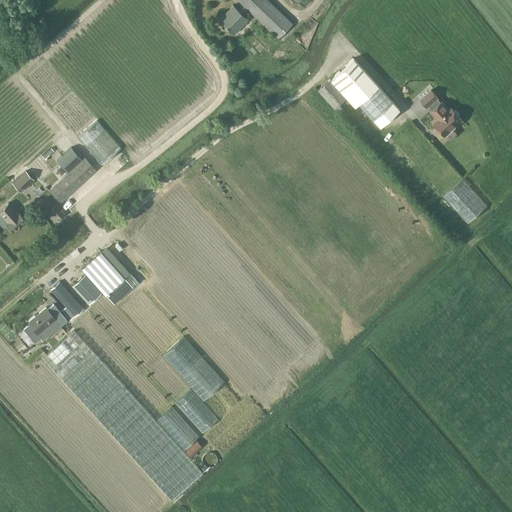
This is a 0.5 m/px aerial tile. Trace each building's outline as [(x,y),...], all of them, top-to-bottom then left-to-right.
[(247,9),(278,38),(292,23),(267,0),(237,0),(244,6),(239,11),(233,5),(219,20),(234,34),(248,19),(242,14),(247,9)] [(334,108),(346,97),(355,106),(358,102),(380,125),(399,108),(354,59),(330,79),(318,91),(334,108)] [(437,98),(431,90),(420,100),(427,107),(437,98)] [(460,121),(450,109),(447,111),(441,103),(430,113),(437,120),(433,124),(443,136),(460,121)] [(80,134),(102,163),(121,148),(98,120),(80,134)] [(51,147),(42,156),(45,159),(54,150),(51,147)] [(84,157),(82,159),(71,147),(56,160),(67,172),(49,190),(60,202),(95,169),(84,157)] [(12,183),(20,192),(33,180),(25,171),(12,183)] [(6,224),(13,231),(26,220),(19,212),(18,213),(8,202),(0,209),(0,213),(8,222),(6,224)] [(50,211),(58,219),(64,214),(56,205),(50,211)] [(124,277),(100,250),(81,268),(105,295),(124,277)] [(72,285),(88,304),(101,292),(85,274),(72,285)] [(59,306),(71,319),(83,308),(59,281),(50,289),(62,302),(59,306)] [(58,324),(54,320),(55,319),(46,307),(28,322),(38,333),(45,327),(49,332),(58,324)] [(74,330),(43,358),(172,501),(203,472),(74,330)]
